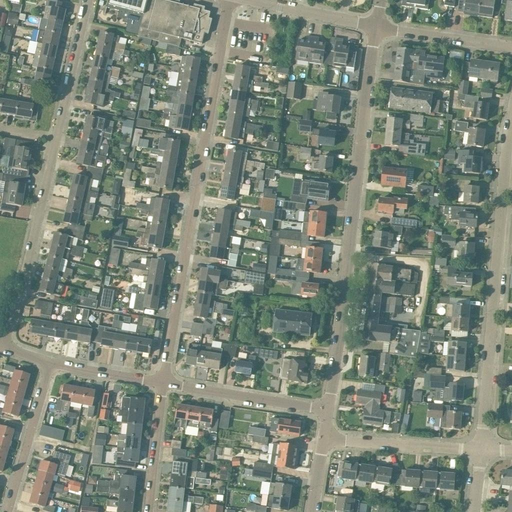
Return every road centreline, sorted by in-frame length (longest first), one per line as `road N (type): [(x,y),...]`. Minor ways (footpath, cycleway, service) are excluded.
road 1 (residential): [(162,382),(228,0)]
road 2 (residential): [(328,410),(375,29)]
road 3 (residential): [(2,345),(88,0)]
road 4 (residential): [(479,449),(511,115)]
road 5 (residential): [(328,410),(162,382)]
road 6 (residential): [(479,449),(324,441)]
road 7 (residential): [(8,511),(52,363)]
road 8 (residential): [(511,50),(375,29)]
road 9 (residential): [(375,29),(241,0)]
road 10 (residential): [(146,511),(162,382)]
